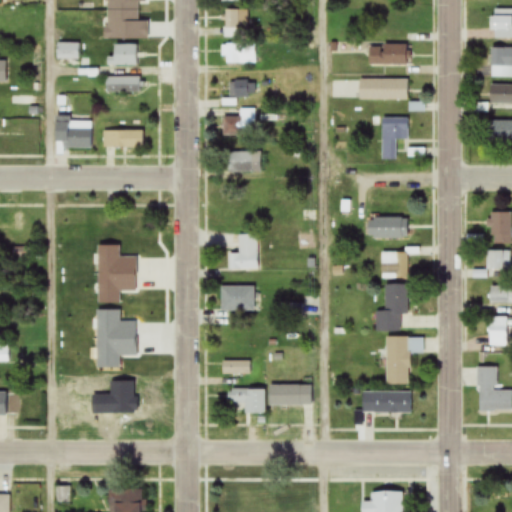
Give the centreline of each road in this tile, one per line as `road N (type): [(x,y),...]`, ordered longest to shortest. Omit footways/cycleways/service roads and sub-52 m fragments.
road 1 (residential): [(185,511),(181,0)]
road 2 (residential): [(452,511),(450,0)]
road 3 (residential): [(511,452),(0,453)]
road 4 (residential): [(183,181),(0,177)]
